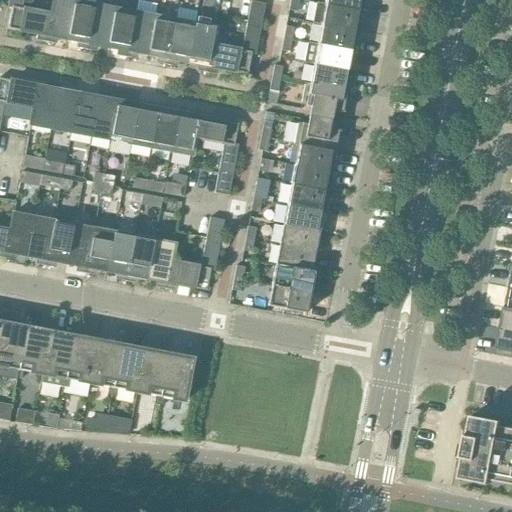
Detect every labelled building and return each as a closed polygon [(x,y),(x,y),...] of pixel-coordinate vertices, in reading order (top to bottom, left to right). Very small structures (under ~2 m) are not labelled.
[(8,0),(7,8),(11,8),(8,28),(39,35),(38,41),(46,42),(51,14),(50,14),(22,8),(23,0),(8,0)] [(67,40),(75,1),(71,0),(53,0),(50,14),(51,14),(46,42),(54,43),(55,38),(67,40)] [(298,0),(290,0),(288,10),(297,12),(298,0)] [(361,11),(363,0),(325,0),(325,4),(361,11)] [(95,5),(75,1),(67,40),(79,42),(78,48),(86,50),(95,5)] [(255,55),(265,4),(250,1),(241,50),(222,47),(224,36),(215,34),(216,28),(215,27),(206,73),(214,74),(215,68),(247,74),(251,54),(255,55)] [(315,2),(312,22),(321,24),(358,31),(361,11),(325,4),(315,2)] [(107,48),(115,8),(95,5),(86,50),(94,51),(95,45),(107,48)] [(126,57),(135,12),(115,8),(107,48),(120,50),(118,56),(126,57)] [(135,12),(126,57),(134,59),(135,53),(147,55),(155,16),(135,12)] [(166,65),(175,20),(176,13),(169,12),(168,18),(155,16),(147,55),(160,58),(158,63),(166,65)] [(175,20),(166,65),(174,66),(175,60),(187,63),(195,24),(175,20)] [(195,24),(187,63),(200,65),(199,71),(206,73),(215,27),(195,24)] [(321,24),(317,44),(354,51),(358,31),(321,24)] [(283,38),(291,40),(294,27),(285,26),(283,38)] [(291,40),(283,38),(280,51),(289,52),(291,40)] [(317,44),(313,64),(350,71),(354,51),(317,44)] [(313,64),(310,84),(309,84),(346,91),(350,71),(313,64)] [(271,77),(280,79),(282,66),(274,65),(271,77)] [(280,79),(271,77),(269,90),(278,91),(280,79)] [(0,123),(4,102),(33,107),(34,108),(38,86),(0,78),(0,123)] [(310,107),(309,111),(307,124),(297,122),(293,145),(298,145),(335,151),(338,132),(340,133),(341,130),(329,128),(333,111),(344,113),(344,111),(342,111),(346,91),(309,84),(310,84),(305,83),(301,105),(310,107)] [(58,90),(38,86),(34,108),(33,107),(29,125),(50,129),(58,90)] [(50,129),(70,133),(78,93),(58,90),(50,129)] [(70,133),(90,136),(98,97),(78,93),(70,133)] [(90,136),(110,140),(118,101),(98,97),(90,136)] [(130,144),(138,105),(118,101),(110,140),(130,144)] [(158,109),(138,105),(130,144),(150,148),(158,109)] [(178,112),(158,109),(150,148),(171,152),(178,112)] [(178,112),(171,152),(192,156),(195,138),(194,138),(198,116),(178,112)] [(238,124),(198,116),(194,138),(195,138),(223,144),(214,193),(228,196),(238,145),(234,144),(238,124)] [(260,137),(269,139),(271,127),(262,125),(260,137)] [(269,139),(260,137),(258,150),(266,151),(269,139)] [(331,172),(335,151),(298,145),(294,165),(331,172)] [(52,173),(54,163),(44,161),(44,159),(24,156),(22,167),(52,173)] [(261,158),(258,171),(267,173),(269,160),(261,158)] [(62,175),(64,165),(54,163),(52,173),(62,175)] [(64,165),(62,175),(73,177),(74,167),(64,165)] [(327,192),(331,172),(294,165),(290,185),(327,192)] [(50,187),(52,178),(21,172),(19,183),(39,187),(39,185),(50,187)] [(92,183),(102,185),(104,174),(94,173),(92,183)] [(102,185),(112,186),(114,176),(104,174),(102,185)] [(52,178),(50,187),(60,189),(62,179),(52,178)] [(142,190),(144,180),(134,178),(132,188),(142,190)] [(62,179),(60,189),(70,191),(72,181),(62,179)] [(152,192),(154,182),(144,180),(142,190),(152,192)] [(154,182),(152,192),(183,197),(185,186),(165,182),(165,184),(154,182)] [(100,195),(102,185),(92,183),(90,193),(100,195)] [(102,185),(100,195),(110,196),(112,186),(102,185)] [(323,212),(327,192),(290,185),(287,205),(323,212)] [(253,198),(261,200),(264,188),(255,186),(253,198)] [(140,204),(142,194),(131,192),(130,202),(140,204)] [(142,194),(140,204),(150,206),(152,196),(142,194)] [(152,196),(150,206),(160,208),(162,198),(152,196)] [(261,200),(253,198),(250,211),(259,212),(261,200)] [(319,232),(323,212),(287,205),(283,225),(319,232)] [(26,256),(34,217),(13,213),(9,230),(10,230),(5,258),(13,260),(14,254),(26,256)] [(54,221),(34,217),(26,256),(38,259),(37,264),(45,266),(54,221)] [(214,271),(224,220),(209,217),(200,267),(171,261),(170,261),(165,289),(173,290),(174,284),(206,290),(210,270),(214,271)] [(66,264),(74,225),(54,221),(45,266),(53,267),(54,261),(66,264)] [(85,274),(94,228),(74,225),(66,264),(79,266),(77,272),(85,274)] [(316,252),(319,232),(283,225),(279,245),(316,252)] [(245,238),(253,240),(256,228),(247,226),(245,238)] [(0,257),(5,258),(10,230),(9,230),(0,228),(0,257)] [(106,271),(114,232),(94,228),(85,274),(93,275),(94,269),(106,271)] [(125,281),(134,236),(114,232),(106,271),(119,274),(117,280),(125,281)] [(154,240),(134,236),(125,281),(133,283),(134,277),(146,279),(154,240)] [(253,240),(245,238),(242,251),(251,252),(253,240)] [(154,240),(146,279),(159,281),(158,287),(165,289),(170,261),(171,261),(175,244),(154,240)] [(316,252),(279,245),(275,265),(312,272),(312,271),(316,252)] [(233,278),(242,279),(244,267),(235,265),(233,278)] [(275,265),(271,285),(310,292),(314,271),(312,271),(312,272),(275,265)] [(242,279),(233,278),(231,290),(240,292),(242,279)] [(310,292),(271,285),(267,306),(306,313),(310,292)] [(502,329),(511,330),(511,309),(506,309),(502,329)] [(26,327),(3,322),(0,337),(0,366),(14,369),(12,377),(17,378),(26,327)] [(50,331),(26,327),(17,378),(21,379),(23,371),(42,374),(50,331)] [(511,330),(502,329),(498,353),(499,353),(499,350),(511,352),(511,330)] [(50,331),(42,374),(40,383),(64,387),(74,336),(50,331)] [(97,340),(74,336),(64,387),(68,388),(70,380),(89,383),(97,340)] [(121,345),(97,340),(89,383),(108,387),(107,395),(111,396),(121,345)] [(144,349),(121,345),(111,396),(115,397),(117,389),(136,392),(144,349)] [(168,354),(144,349),(136,392),(155,396),(154,404),(158,405),(168,354)] [(168,354),(158,405),(163,406),(164,398),(184,401),(192,358),(168,354)] [(288,441),(292,421),(294,422),(295,420),(297,421),(300,408),(297,407),(298,399),(296,398),(300,378),(270,372),(269,376),(217,366),(212,388),(209,388),(207,397),(210,398),(206,420),(259,430),(258,436),(288,441)] [(87,418),(84,432),(87,432),(105,433),(107,415),(96,414),(95,419),(87,418)] [(500,422),(471,417),(468,437),(465,436),(464,445),(461,444),(459,457),(461,457),(461,459),(463,459),(459,480),(489,485),(490,480),(511,484),(511,429),(500,427),(500,422)] [(71,421),(70,430),(80,431),(81,423),(71,421)]
